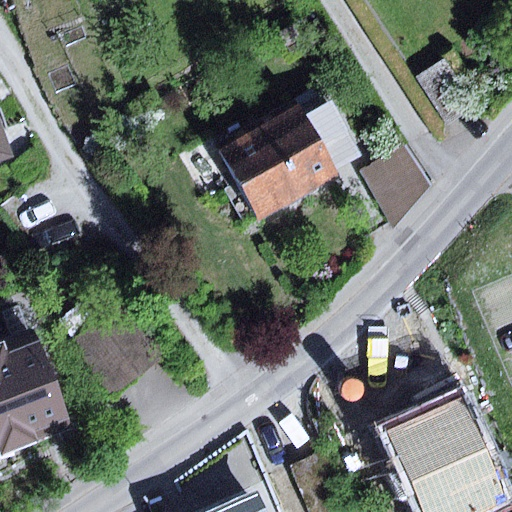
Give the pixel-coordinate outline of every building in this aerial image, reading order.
[(444,58),(416,78),(448,125),(476,105),(444,58)] [(332,102),(306,117),(336,170),(362,155),(332,102)] [(219,148),(259,219),(339,175),(336,170),(306,117),(299,104),(219,148)] [(0,130),(0,164),(10,162),(0,130)] [(405,147),(362,172),(394,228),(432,186),(405,147)] [(120,301),(65,346),(108,398),(164,354),(120,301)] [(37,330),(0,343),(0,452),(2,452),(3,457),(39,443),(38,440),(75,428),(37,330)] [(511,497),(464,390),(377,428),(414,511),(498,511),(511,506),(511,497)] [(351,511),(323,451),(266,476),(282,511),(351,511)] [(267,511),(260,492),(213,511),(267,511)]
